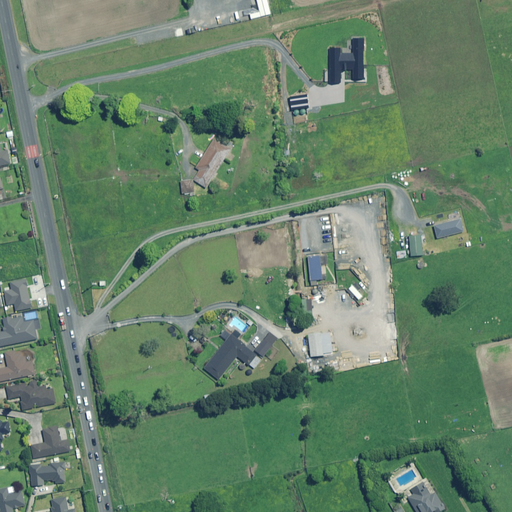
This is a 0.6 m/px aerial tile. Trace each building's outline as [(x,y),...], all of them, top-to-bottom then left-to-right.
[(259,18),(265,17),(263,9),(258,10),(257,7),(253,8),(255,20),(259,19),(259,18)] [(227,26),(225,16),(216,18),(218,28),(227,26)] [(234,154),(213,144),(195,174),(198,177),(193,186),(207,192),(223,166),(228,169),(234,162),(234,154)] [(1,152),(0,147),(0,166),(10,164),(7,151),(1,152)] [(314,165),(312,156),(298,159),(300,168),(314,165)] [(194,195),(194,192),(192,180),(180,182),(182,194),(189,193),(189,195),(194,195)] [(464,232),(460,219),(434,226),(437,239),(464,232)] [(409,237),(410,250),(407,250),(407,254),(411,254),(411,256),(423,256),(421,236),(409,237)] [(322,280),(321,266),(328,265),(327,256),(320,257),(308,258),(310,281),(322,280)] [(12,289),(5,290),(8,305),(15,304),(16,311),(33,307),(32,299),(31,300),(28,286),(29,286),(27,278),(10,282),(12,289)] [(221,311),(217,317),(224,322),(228,316),(221,311)] [(4,331),(0,331),(0,346),(39,339),(35,320),(25,322),(24,316),(13,318),(13,316),(3,318),(5,327),(3,327),(4,331)] [(234,329),(230,334),(226,331),(221,337),(226,341),(204,369),(218,380),(237,357),(249,366),(250,365),(251,367),(259,357),(237,340),(242,335),(234,329)] [(323,356),(320,333),(307,335),(310,357),(323,356)] [(8,366),(0,368),(0,381),(36,374),(33,360),(27,361),(25,355),(23,356),(22,352),(16,353),(16,349),(5,352),(8,366)] [(26,382),(7,386),(9,398),(21,396),(22,401),(21,401),(23,409),(34,407),(33,404),(37,403),(38,406),(56,402),(53,388),(47,390),(46,385),(39,386),(38,381),(35,379),(32,380),(29,383),(30,385),(27,385),(26,382)] [(0,451),(3,450),(1,441),(4,440),(3,434),(11,432),(9,420),(2,422),(2,419),(0,419),(0,451)] [(43,429),(45,442),(31,445),(34,458),(71,451),(69,438),(62,440),(61,435),(60,435),(58,425),(49,427),(49,428),(43,429)] [(42,463),(30,464),(31,473),(32,473),(33,486),(45,484),(45,480),(53,479),(53,481),(56,480),(56,483),(66,482),(65,469),(67,469),(66,461),(51,462),(51,465),(42,466),(42,463)] [(355,481),(353,481),(355,493),(364,491),(361,476),(361,473),(354,475),(355,481)] [(430,496),(423,483),(411,489),(414,494),(408,498),(415,511),(433,511),(434,511),(433,511),(439,511),(444,510),(435,493),(430,496)] [(8,487),(0,488),(0,503),(2,511),(14,511),(13,508),(14,508),(19,507),(19,506),(26,505),(23,490),(10,493),(8,487)] [(77,511),(77,508),(70,509),(68,496),(52,498),(53,506),(52,506),(53,511),(55,511),(54,511),(77,511)]
